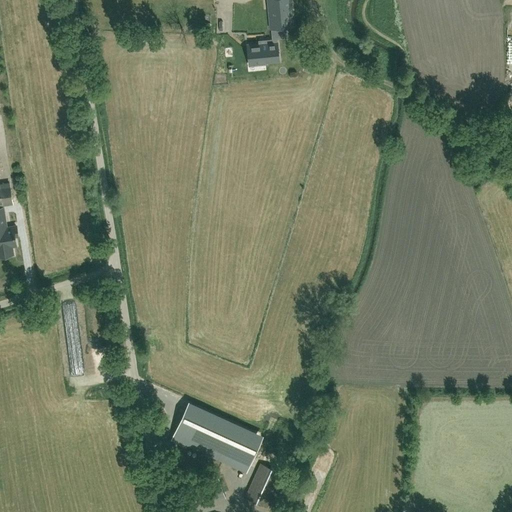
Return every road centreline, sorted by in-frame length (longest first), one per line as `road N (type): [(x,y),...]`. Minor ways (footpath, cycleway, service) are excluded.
road 1 (unclassified): [(117,268),(73,0)]
road 2 (unclassified): [(169,511),(142,419),(117,268)]
road 3 (track): [(407,91),(341,62),(324,41),(312,0)]
road 4 (unclassified): [(0,305),(117,268)]
road 5 (track): [(511,149),(407,91)]
